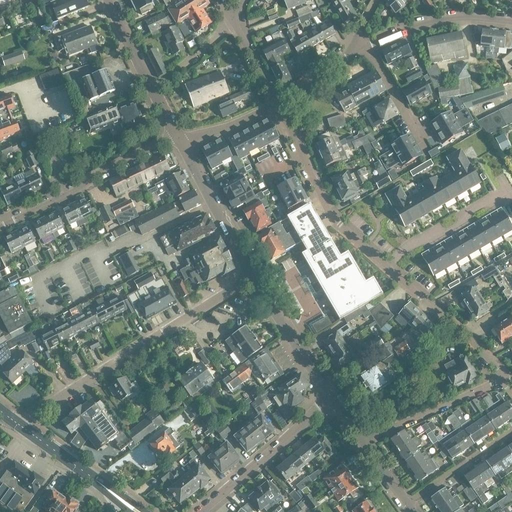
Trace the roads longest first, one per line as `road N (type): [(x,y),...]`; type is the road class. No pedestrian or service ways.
road 1 (residential): [(500,379),(455,325),(321,200),(278,105)]
road 2 (residential): [(251,278),(17,429)]
road 3 (residential): [(0,225),(178,139)]
road 4 (residential): [(200,511),(332,396)]
road 5 (residential): [(178,139),(251,278)]
road 6 (residential): [(365,47),(397,29),(463,17),(511,21)]
road 7 (residential): [(363,441),(500,379)]
road 8 (secondary): [(135,511),(17,429)]
road 9 (residential): [(251,278),(332,396)]
road 10 (residential): [(406,503),(511,431)]
